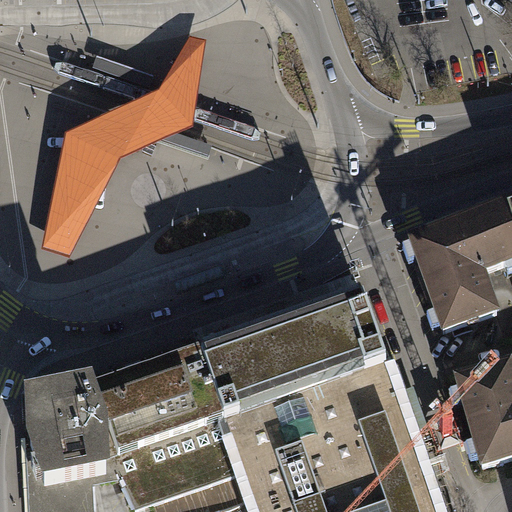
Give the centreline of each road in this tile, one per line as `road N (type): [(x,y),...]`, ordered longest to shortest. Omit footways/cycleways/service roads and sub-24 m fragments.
road 1 (secondary): [(45,332),(140,321),(320,256)]
road 2 (secondary): [(320,256),(511,180)]
road 3 (secondary): [(511,116),(429,128),(372,123),(343,109)]
road 4 (secondary): [(320,256),(355,182),(343,109)]
